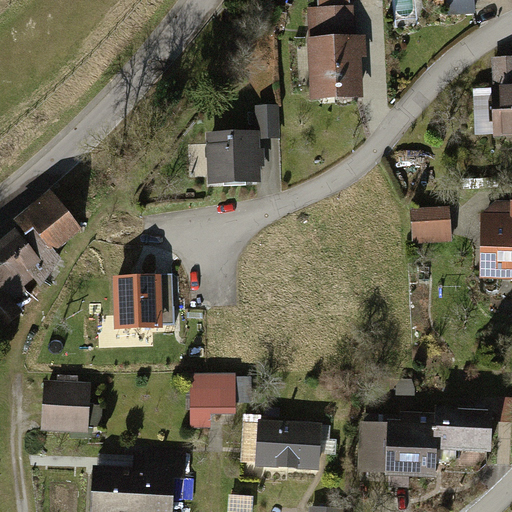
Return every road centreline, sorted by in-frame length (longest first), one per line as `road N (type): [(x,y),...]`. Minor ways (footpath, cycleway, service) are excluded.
road 1 (residential): [(218,229),(282,204),(363,157),(458,56),(511,23)]
road 2 (tertiary): [(189,0),(59,150),(0,194)]
